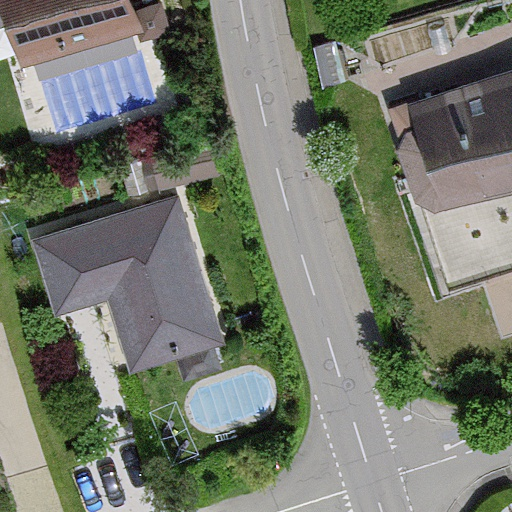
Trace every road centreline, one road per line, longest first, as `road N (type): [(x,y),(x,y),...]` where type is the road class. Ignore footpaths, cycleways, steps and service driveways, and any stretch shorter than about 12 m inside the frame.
road 1 (residential): [(243,0),(290,212),(374,484)]
road 2 (residential): [(374,484),(511,440)]
